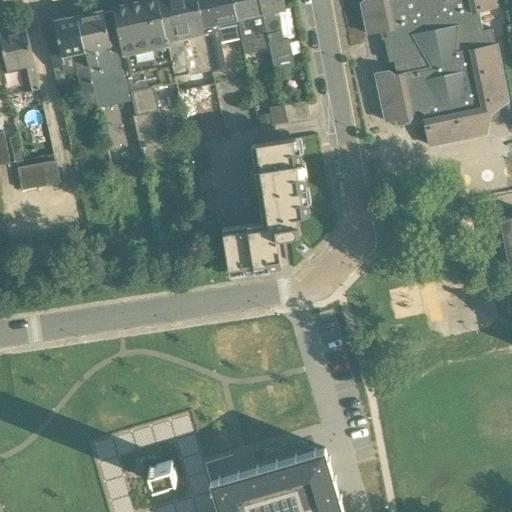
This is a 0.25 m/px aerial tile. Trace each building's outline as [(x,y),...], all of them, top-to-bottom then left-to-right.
[(155,0),(112,9),(112,11),(127,76),(132,101),(135,117),(159,111),(154,90),(175,85),(174,78),(157,0),(155,0)] [(157,0),(174,78),(212,71),(205,35),(196,0),(157,0)] [(196,0),(205,35),(212,71),(212,74),(225,71),(220,44),(240,40),(232,0),(196,0)] [(232,0),(240,40),(244,55),(269,50),(259,0),(232,0)] [(259,0),(269,50),(270,52),(274,72),(295,68),(288,39),(295,38),(291,14),(285,10),(283,0),(259,0)] [(377,0),(363,3),(370,35),(384,32),(388,40),(384,40),(390,63),(395,62),(397,74),(394,75),(388,71),(379,83),(388,122),(402,119),(409,123),(417,110),(421,105),(429,111),(424,119),(429,146),(488,134),(486,124),(497,122),(501,116),(499,104),(508,102),(493,29),(484,31),(480,13),(499,9),(496,0),(377,0)] [(97,109),(132,101),(127,76),(112,11),(103,13),(103,11),(78,17),(97,108),(97,109)] [(97,108),(78,17),(66,20),(64,18),(57,20),(56,22),(53,22),(59,50),(50,52),(54,72),(64,70),(65,77),(77,74),(84,110),(97,108)] [(39,90),(26,28),(0,33),(0,39),(7,70),(20,67),(25,93),(39,90)] [(285,106),(288,123),(288,124),(309,121),(306,102),(285,106)] [(270,113),(258,115),(260,125),(271,123),(270,113)] [(0,132),(0,165),(11,164),(5,132),(0,132)] [(18,136),(9,138),(14,163),(23,161),(18,136)] [(268,227),(223,234),(229,273),(241,271),(242,274),(257,272),(256,268),(267,267),(267,270),(281,268),(277,239),(300,236),(297,218),(309,216),(298,139),(256,145),(268,227)] [(56,161),(18,168),(22,190),(60,184),(56,161)] [(511,217),(499,220),(511,284),(511,217)] [(90,234),(78,235),(80,259),(92,258),(90,234)] [(80,259),(78,235),(66,236),(68,260),(80,259)] [(68,260),(66,236),(54,237),(56,260),(68,260)] [(56,260),(54,237),(42,238),(44,261),(56,260)] [(44,261),(42,238),(30,239),(32,262),(44,261)] [(20,263),(18,239),(6,240),(8,264),(20,263)] [(32,262),(30,239),(18,239),(20,263),(32,262)] [(235,286),(240,303),(251,300),(247,283),(235,286)] [(334,363),(348,415),(372,408),(358,357),(334,363)] [(125,440),(101,446),(117,507),(141,501),(125,440)] [(346,511),(330,448),(213,484),(216,502),(218,511),(346,511)] [(173,461),(150,468),(154,483),(177,476),(173,461)]
